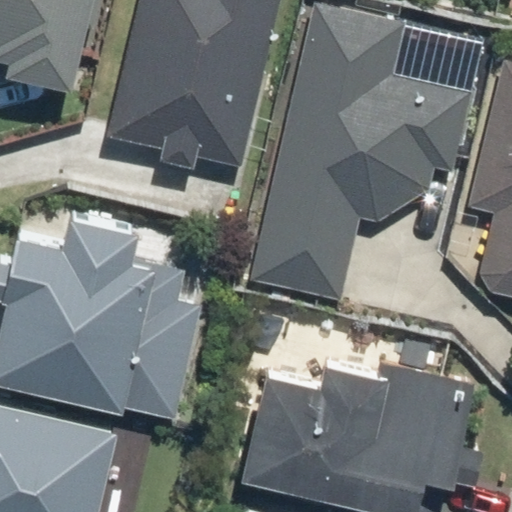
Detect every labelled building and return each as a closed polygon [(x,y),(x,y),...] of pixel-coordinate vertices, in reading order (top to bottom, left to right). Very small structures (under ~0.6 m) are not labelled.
[(0,0),(0,67),(69,82),(86,0),(0,0)] [(275,0),(128,0),(101,130),(145,140),(142,153),(240,173),(275,0)] [(398,12),(345,0),(298,0),(281,134),(269,132),(251,274),(325,284),(326,275),(347,278),(356,210),(383,209),(424,179),(427,165),(443,169),(462,83),(386,67),(398,12)] [(511,55),(496,53),(490,52),(467,197),(486,200),(472,288),(511,294),(511,55)] [(200,295),(144,285),(149,256),(126,252),(132,219),(58,206),(54,229),(0,219),(0,286),(1,287),(0,294),(0,378),(122,401),(178,411),(200,295)] [(441,511),(471,384),(307,346),(300,375),(258,366),(234,469),(338,493),(333,511),(441,511)] [(90,511),(111,417),(0,393),(0,511),(90,511)]
